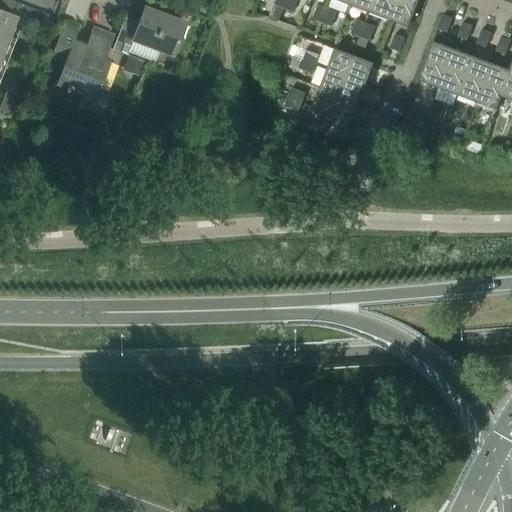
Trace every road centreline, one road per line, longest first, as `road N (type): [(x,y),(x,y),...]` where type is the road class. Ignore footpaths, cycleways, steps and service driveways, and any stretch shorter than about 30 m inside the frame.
road 1 (secondary): [(0,366),(319,355),(511,338)]
road 2 (primary): [(494,444),(452,379),(414,346),(370,326),(299,315),(143,319),(76,312)]
road 3 (secondary): [(511,279),(76,312)]
road 4 (residential): [(365,162),(433,0)]
road 5 (unclassified): [(0,466),(145,511)]
